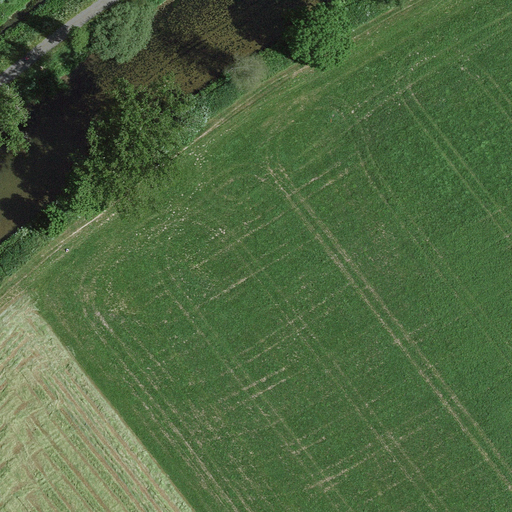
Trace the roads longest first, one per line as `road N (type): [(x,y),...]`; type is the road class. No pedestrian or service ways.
road 1 (track): [(0,329),(300,89),(444,0)]
road 2 (track): [(129,0),(0,98)]
